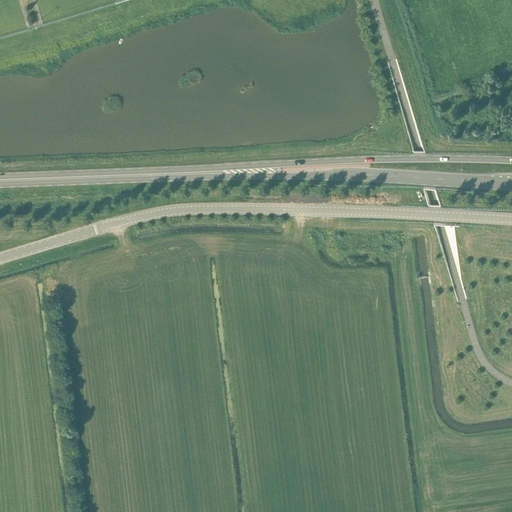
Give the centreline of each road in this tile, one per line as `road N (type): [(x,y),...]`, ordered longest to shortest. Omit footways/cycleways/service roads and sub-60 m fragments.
road 1 (unclassified): [(0,260),(189,211),(511,220)]
road 2 (primary): [(511,162),(281,165),(206,174)]
road 3 (primary): [(206,174),(511,185)]
road 4 (primary): [(0,182),(206,174)]
